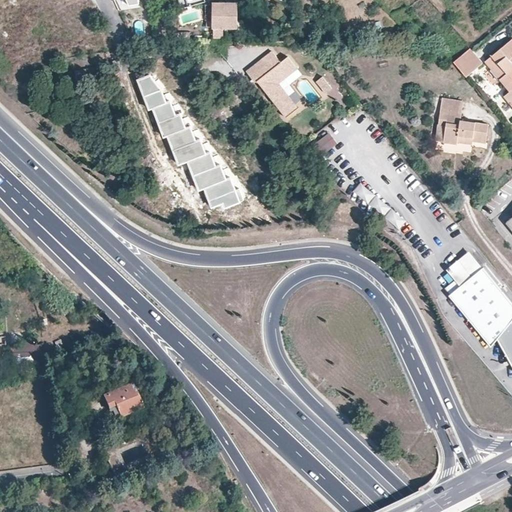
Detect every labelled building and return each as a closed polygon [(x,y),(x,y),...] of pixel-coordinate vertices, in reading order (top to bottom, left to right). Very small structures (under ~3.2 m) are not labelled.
[(427,3),(424,0),(418,0),(408,8),(413,14),(427,3)] [(237,3),(213,3),(212,28),(237,28),(237,3)] [(511,56),(511,38),(484,61),(509,91),(504,95),(511,105),(511,62),(509,59),(511,56)] [(470,48),(453,62),(465,77),(482,63),(470,48)] [(273,54),(254,70),(262,80),(258,83),(288,120),(300,111),(297,107),(279,86),(298,70),(289,59),(282,65),(273,54)] [(254,70),(248,75),(257,85),(258,83),(262,80),(254,70)] [(150,74),(138,79),(150,109),(153,108),(164,137),(167,136),(179,164),(188,161),(199,191),(205,188),(212,207),(223,203),(225,207),(241,201),(231,178),(227,179),(221,165),(217,166),(212,152),(206,153),(201,139),(197,141),(191,126),(187,128),(181,114),(177,115),(172,101),(168,103),(162,89),(155,81),(150,74)] [(324,78),(318,83),(328,95),(333,90),(324,78)] [(443,98),(441,113),(462,116),(463,101),(443,98)] [(462,116),(441,113),(440,125),(446,126),(444,143),(457,145),(458,142),(458,139),(464,140),(464,137),(473,138),(473,142),(486,144),(488,125),(461,120),(462,116)] [(340,142),(331,131),(311,146),(320,158),(340,142)] [(360,184),(353,193),(369,205),(376,196),(360,184)] [(401,229),(407,221),(376,198),(370,206),(401,229)] [(485,269),(472,253),(460,262),(473,279),(485,269)] [(511,302),(485,269),(473,279),(460,262),(449,271),(463,287),(452,297),(493,349),(500,340),(511,365),(511,302)] [(20,357),(21,363),(34,362),(33,349),(12,349),(13,357),(20,357)] [(102,395),(109,412),(112,411),(115,419),(142,408),(132,384),(102,395)] [(109,449),(103,451),(111,470),(117,467),(109,449)]
